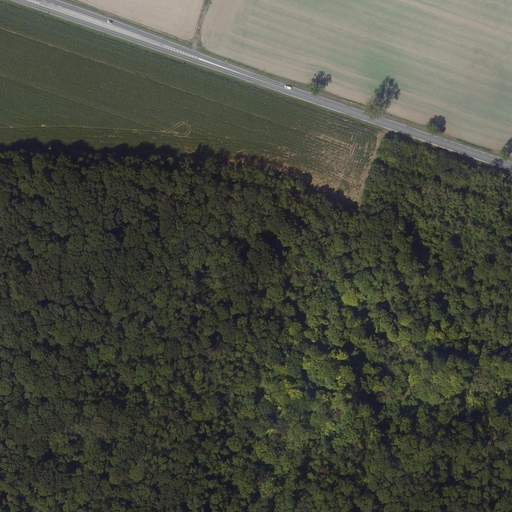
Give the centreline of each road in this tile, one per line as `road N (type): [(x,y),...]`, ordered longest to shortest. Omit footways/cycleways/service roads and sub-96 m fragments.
road 1 (track): [(93,486),(140,488),(149,280),(192,164),(0,162)]
road 2 (primary): [(511,165),(33,0)]
